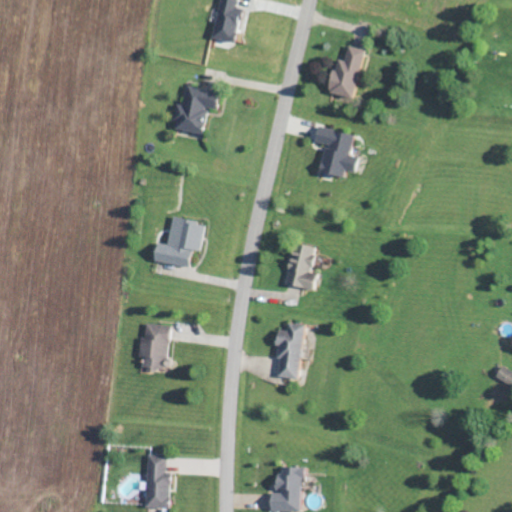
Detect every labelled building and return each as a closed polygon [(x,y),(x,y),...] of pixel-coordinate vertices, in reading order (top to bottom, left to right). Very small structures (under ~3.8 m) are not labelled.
[(238,41),(244,8),(239,7),(240,0),(221,0),(215,36),(238,41)] [(347,59),(338,57),(331,91),(355,97),(367,48),(350,44),(347,59)] [(223,90),(189,84),(186,104),(180,102),(176,127),(206,132),(210,105),(220,106),(223,90)] [(357,134),(320,124),(317,140),(328,143),(322,169),(346,176),(348,168),(357,170),(361,156),(352,153),(357,134)] [(157,260),(192,266),(195,249),(203,250),(207,222),(174,217),(170,243),(160,241),(157,260)] [(286,282),(315,289),(319,272),(312,270),(318,246),(296,241),(286,282)] [(307,324),(290,321),(289,329),(283,329),(277,375),(300,378),(307,324)] [(142,337),(141,356),(144,357),(144,366),(170,368),(172,324),(147,323),(147,337),(142,337)] [(501,370),(505,372),(503,378),(511,382),(511,370),(503,365),(501,370)] [(169,454),(150,454),(148,506),(172,507),(173,472),(168,471),(169,454)] [(303,510),(305,466),(281,465),(280,490),(274,490),(273,509),(303,510)]
